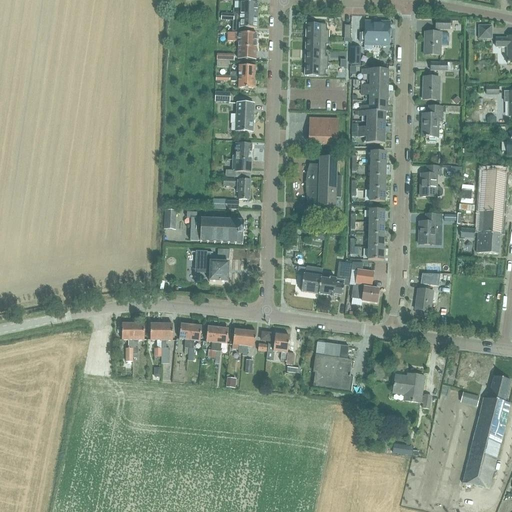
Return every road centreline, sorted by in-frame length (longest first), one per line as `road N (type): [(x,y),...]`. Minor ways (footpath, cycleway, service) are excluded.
road 1 (residential): [(390,332),(404,4)]
road 2 (tertiary): [(264,315),(281,1)]
road 3 (tertiary): [(264,315),(144,304),(0,329)]
road 4 (tertiary): [(390,332),(264,315)]
road 5 (residential): [(404,4),(281,1)]
